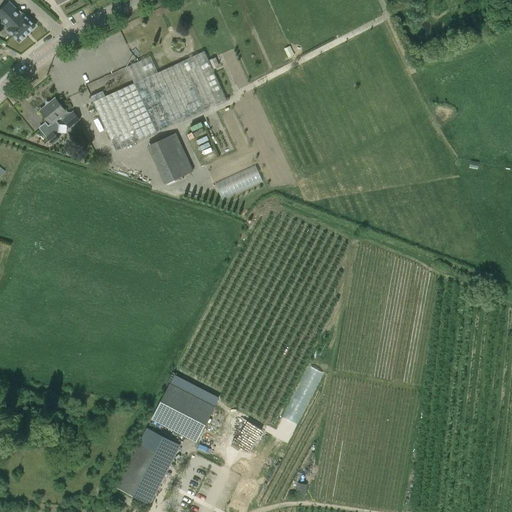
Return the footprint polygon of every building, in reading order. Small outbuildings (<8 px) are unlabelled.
[(35,26),(24,14),(22,15),(10,2),(0,11),(0,18),(9,28),(8,29),(20,41),(35,26)] [(284,49),(289,58),(294,55),(290,46),(284,49)] [(116,151),(157,132),(227,100),(213,70),(209,61),(204,50),(158,72),(150,56),(127,66),(135,83),(106,96),(103,91),(91,96),(116,151)] [(220,67),(215,58),(209,61),(213,70),(220,67)] [(59,124),(56,120),(67,111),(56,97),(40,111),(51,123),(49,125),(45,121),(39,127),(52,145),(60,138),(56,134),(58,132),(59,124)] [(74,110),(72,112),(63,119),(63,120),(70,128),(81,119),(74,110)] [(165,184),(194,171),(176,132),(147,146),(165,184)] [(469,168),(477,169),(478,162),(470,161),(469,168)] [(256,165),(215,183),(223,199),(263,181),(256,165)] [(151,419),(197,442),(215,406),(170,382),(151,419)] [(180,445),(152,431),(146,428),(116,487),(121,490),(150,504),(180,445)] [(298,483),(296,495),(305,496),(307,485),(298,483)] [(114,502),(117,496),(111,493),(108,499),(114,502)]
